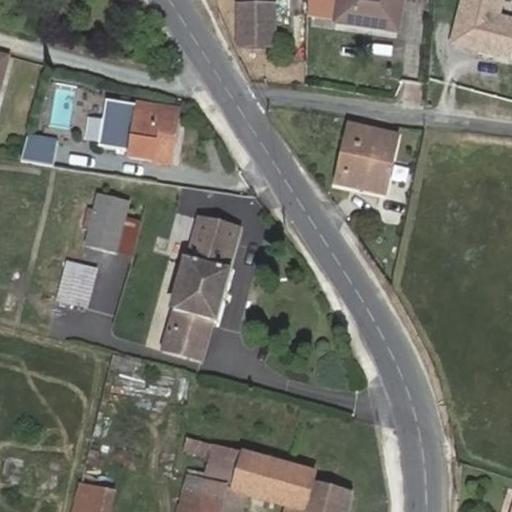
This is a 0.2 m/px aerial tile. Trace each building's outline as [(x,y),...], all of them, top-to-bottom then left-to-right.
[(336,23),(339,0),(305,0),(305,19),(336,23)] [(396,32),(399,0),(339,0),(336,23),(396,32)] [(504,0),(464,0),(453,47),(510,62),(511,54),(511,22),(499,19),(504,0)] [(238,48),(271,48),(272,8),(238,8),(238,48)] [(399,96),(419,101),(423,84),(403,80),(399,96)] [(168,166),(177,115),(123,105),(105,102),(97,149),(129,155),(128,159),(168,166)] [(396,140),(349,129),(336,186),(382,196),(396,140)] [(57,142),(29,138),(24,161),(53,165),(57,142)] [(126,204),(99,198),(86,248),(113,254),(126,204)] [(237,233),(201,223),(166,351),(201,362),(212,325),(217,326),(232,272),(227,270),(237,233)] [(99,269),(68,261),(58,301),(89,309),(99,269)] [(318,476),(185,442),(183,453),(208,459),(203,475),(189,472),(178,511),(242,511),(246,501),(284,511),(283,511),(347,511),(352,496),(315,486),(318,476)] [(111,511),(115,495),(80,485),(73,511),(111,511)]
